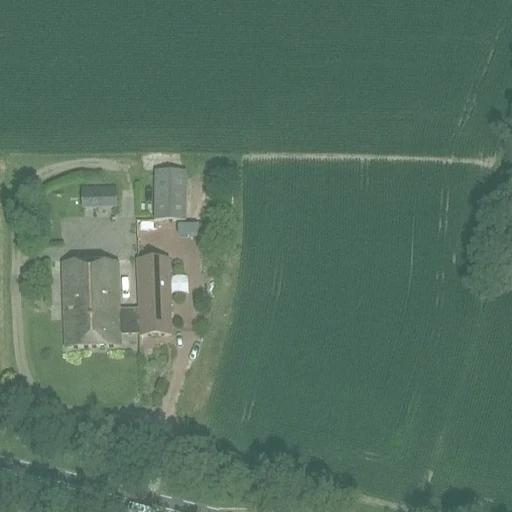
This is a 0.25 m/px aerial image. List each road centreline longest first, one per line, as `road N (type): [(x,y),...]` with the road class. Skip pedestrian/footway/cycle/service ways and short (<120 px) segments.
road 1 (track): [(41,397),(20,361),(18,201),(40,177),(91,162)]
road 2 (primary): [(169,511),(0,469)]
